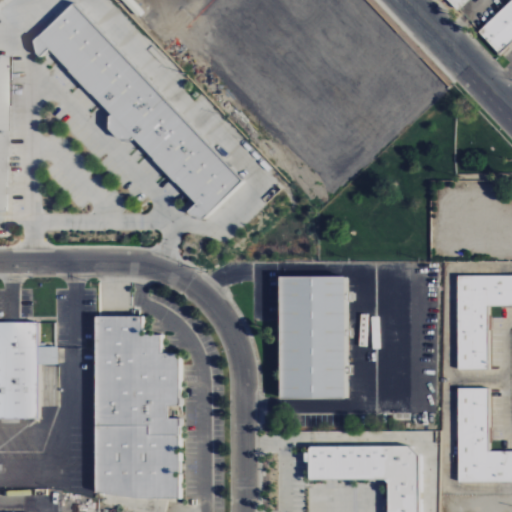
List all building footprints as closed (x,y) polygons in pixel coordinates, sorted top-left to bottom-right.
[(469,0),(446,0),(457,12),(469,0)] [(511,0),(478,32),(499,55),(511,42),(511,0)] [(242,182),(72,3),(28,45),(40,58),(47,51),(109,116),(102,122),(121,142),(128,135),(194,205),(188,210),(199,222),(242,182)] [(457,370),(487,370),(487,306),(511,305),(511,275),(456,276),(457,370)] [(343,277),(277,277),(277,400),(343,399),(343,277)] [(94,498),(178,498),(178,419),(167,419),(167,406),(179,406),(179,354),(160,354),(160,335),(140,335),(140,317),(94,317),(94,498)] [(36,323),(0,323),(0,418),(37,419),(37,365),(57,365),(57,347),(37,347),(36,323)] [(511,451),(487,452),(487,389),(457,389),(457,482),(511,482),(511,451)] [(307,480),(386,480),(386,511),(418,511),(418,447),(305,448),(305,462),(307,462),(307,480)]
